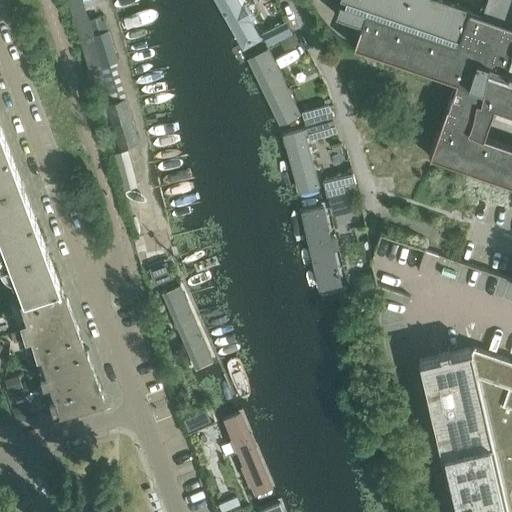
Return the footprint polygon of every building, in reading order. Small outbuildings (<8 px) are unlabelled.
[(67,0),(80,41),(88,68),(86,69),(99,109),(106,107),(119,148),(140,141),(126,97),(114,101),(102,65),(119,60),(110,31),(94,36),(83,0),(67,0)] [(266,39),(241,0),(210,0),(243,53),(266,39)] [(511,71),(503,68),(511,42),(511,25),(477,14),(469,11),(469,9),(442,0),(345,0),(345,3),(339,2),(335,14),(361,23),(353,46),(456,81),(448,106),(446,106),(429,156),(511,185),(511,145),(483,135),(484,131),(488,131),(490,123),(488,121),(493,105),(511,111),(511,71)] [(511,0),(486,0),(484,7),(480,6),(477,14),(511,25),(511,42),(503,68),(511,71),(511,0)] [(270,43),(294,31),(288,19),(264,31),(270,43)] [(306,116),(270,45),(245,58),(281,129),(306,116)] [(0,155),(11,152),(0,122),(0,155)] [(323,188),(307,126),(280,133),(297,195),(323,188)] [(0,229),(1,231),(36,218),(23,185),(11,152),(0,155),(0,229)] [(347,285),(328,203),(306,208),(325,290),(347,285)] [(25,296),(26,296),(61,286),(49,252),(36,218),(1,231),(13,265),(18,279),(25,296)] [(374,286),(373,278),(361,281),(363,289),(374,286)] [(218,363),(183,283),(161,292),(196,373),(218,363)] [(35,354),(46,351),(84,340),(73,313),(63,285),(61,286),(26,296),(33,315),(22,319),(25,327),(13,331),(17,339),(28,336),(35,354)] [(389,309),(407,312),(411,293),(393,290),(389,309)] [(102,390),(84,340),(46,351),(53,370),(42,374),(44,382),(56,379),(61,393),(50,396),(55,410),(98,397),(102,390)] [(508,511),(508,507),(511,494),(511,384),(467,369),(474,346),(473,346),(472,350),(471,347),(451,351),(450,347),(439,349),(440,353),(419,358),(454,511),(508,511)] [(278,489),(244,409),(220,419),(254,500),(278,489)] [(285,511),(281,501),(261,508),(262,511),(285,511)]
